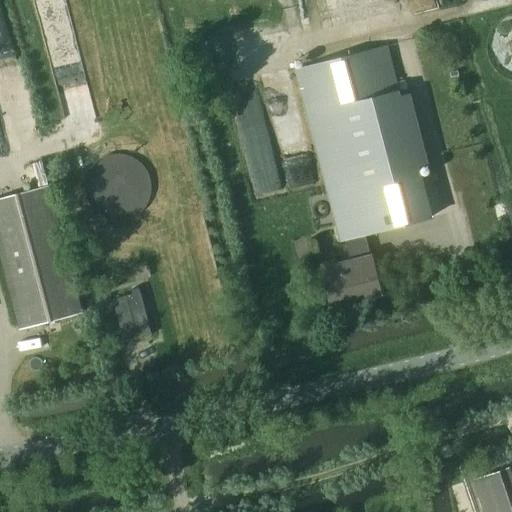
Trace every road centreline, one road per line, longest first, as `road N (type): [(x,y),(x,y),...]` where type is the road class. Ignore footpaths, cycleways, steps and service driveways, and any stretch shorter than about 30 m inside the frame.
road 1 (tertiary): [(0,458),(511,342)]
road 2 (track): [(179,508),(295,484),(511,416)]
